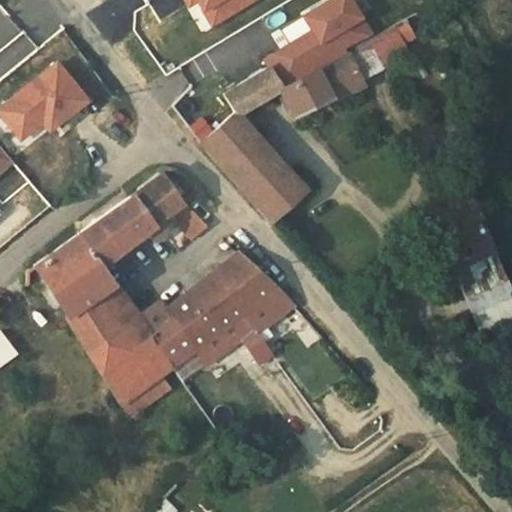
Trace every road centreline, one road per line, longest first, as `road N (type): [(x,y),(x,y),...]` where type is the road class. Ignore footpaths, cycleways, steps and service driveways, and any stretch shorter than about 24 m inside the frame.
road 1 (unclassified): [(497,511),(168,135)]
road 2 (unclassified): [(0,276),(168,135)]
road 3 (unclassified): [(168,135),(55,0)]
